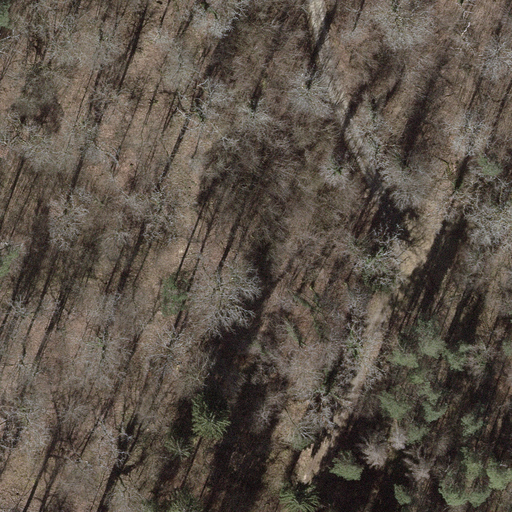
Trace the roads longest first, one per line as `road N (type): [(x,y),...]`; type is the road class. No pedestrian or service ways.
road 1 (track): [(316,0),(332,84),(411,244),(273,511)]
road 2 (track): [(511,443),(411,244),(511,220)]
